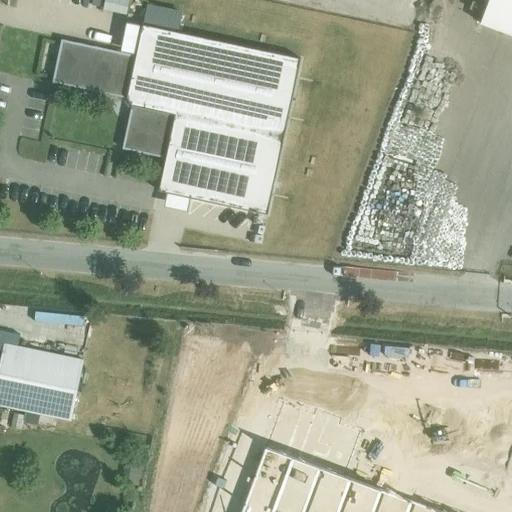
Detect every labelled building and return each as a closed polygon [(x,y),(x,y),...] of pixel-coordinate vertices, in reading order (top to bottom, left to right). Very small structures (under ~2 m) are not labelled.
[(511,0),(482,0),(475,22),(511,35),(511,0)] [(125,3),(114,52),(136,56),(132,74),(146,77),(163,95),(160,110),(176,114),(166,163),(162,175),(263,195),(293,37),(125,3)] [(114,52),(64,41),(54,87),(125,101),(132,116),(123,155),(166,163),(176,114),(160,110),(163,95),(146,77),(132,74),(136,56),(114,52)] [(83,361),(0,341),(0,404),(69,421),(83,361)] [(439,511),(343,476),(360,430),(283,401),(240,511),(439,511)]
